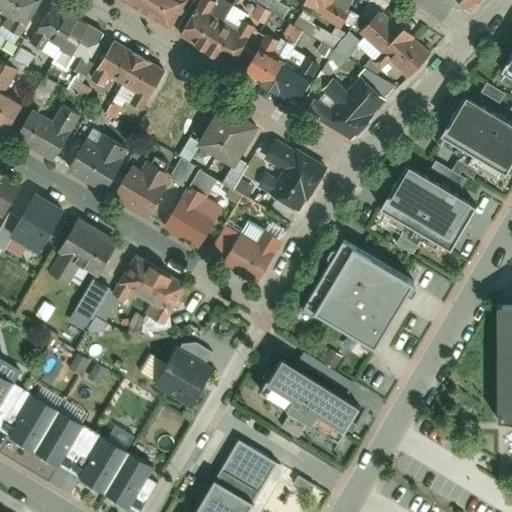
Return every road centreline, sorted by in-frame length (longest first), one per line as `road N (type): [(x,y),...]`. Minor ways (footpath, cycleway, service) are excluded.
road 1 (residential): [(355,160),(277,289),(247,296),(0,147)]
road 2 (residential): [(345,511),(511,225)]
road 3 (residential): [(93,0),(355,160)]
road 4 (residential): [(153,511),(247,346)]
road 5 (residential): [(473,34),(355,160)]
